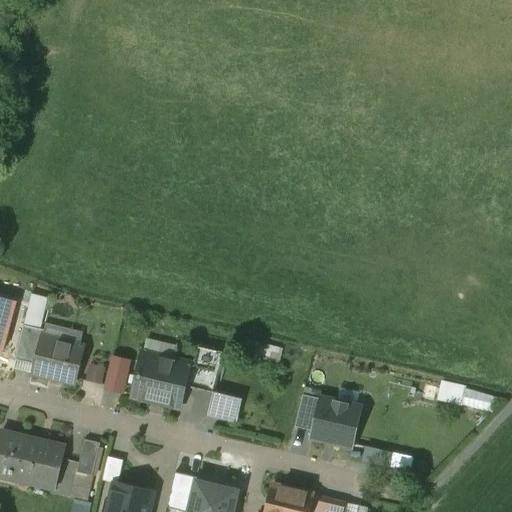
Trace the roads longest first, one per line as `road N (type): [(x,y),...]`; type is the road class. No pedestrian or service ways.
road 1 (residential): [(364,474),(0,389)]
road 2 (track): [(511,406),(427,490),(364,474)]
